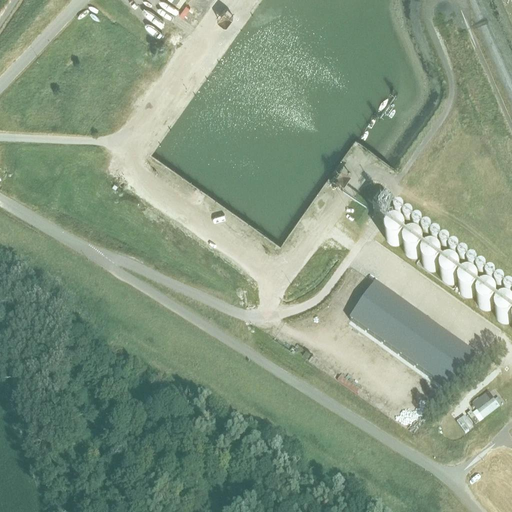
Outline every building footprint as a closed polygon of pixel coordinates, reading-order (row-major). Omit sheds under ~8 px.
[(185,2),(177,11),(185,18),(193,9),(185,2)] [(218,15),(227,22),(234,13),(225,7),(218,15)] [(148,26),(154,12),(145,8),(140,22),(148,26)] [(107,168),(110,163),(98,157),(96,163),(107,168)] [(107,184),(112,175),(108,173),(103,182),(107,184)] [(123,181),(120,187),(132,193),(135,187),(123,181)] [(397,215),(391,211),(387,208),(382,204),(374,216),(379,219),(384,223),(389,227),(397,215)] [(398,222),(398,223),(399,224),(399,225),(400,226),(401,227),(402,227),(403,227),(404,227),(405,227),(406,227),(407,226),(408,225),(408,224),(408,223),(408,222),(408,221),(408,220),(407,219),(406,218),(405,218),(404,218),(403,217),(402,218),(401,218),(400,219),(399,220),(399,221),(398,222)] [(407,228),(407,229),(407,230),(408,231),(408,232),(409,233),(410,233),(411,234),(412,234),(413,234),(414,234),(415,233),(416,233),(416,232),(417,231),(417,230),(417,229),(417,228),(417,227),(417,226),(416,226),(416,225),(415,224),(414,224),(413,224),(412,224),(411,224),(410,224),(409,225),(408,226),(408,227),(407,228)] [(386,236),(386,238),(386,239),(386,240),(386,241),(387,242),(388,243),(388,244),(389,245),(390,246),(392,247),(393,247),(394,247),(395,248),(396,248),(398,247),(399,247),(400,247),(401,246),(402,245),(403,244),(404,243),(405,242),(405,241),(405,240),(406,239),(406,238),(406,236),(405,235),(405,234),(405,233),(404,232),(403,231),(402,230),(401,229),(400,228),(399,228),(398,228),(396,228),(395,228),(394,228),(393,228),(392,228),(390,229),(389,230),(388,231),(388,232),(387,233),(386,234),(386,235),(386,236)] [(416,234),(416,235),(416,236),(417,237),(417,238),(418,239),(419,240),(420,240),(421,240),(422,240),(423,240),(424,240),(424,239),(425,238),(426,238),(426,237),(426,236),(426,235),(426,234),(426,233),(425,232),(424,231),(423,230),(422,230),(421,230),(420,230),(420,231),(419,231),(418,231),(417,232),(417,233),(416,234)] [(425,241),(425,242),(426,243),(426,244),(426,245),(427,245),(428,246),(429,246),(429,247),(430,247),(431,246),(432,246),(433,246),(433,245),(434,245),(435,244),(435,243),(435,242),(435,241),(435,240),(435,239),(434,238),(433,238),(433,237),(432,237),(431,237),(430,237),(429,237),(428,237),(427,238),(426,238),(426,239),(426,240),(425,241)] [(404,249),(404,250),(404,252),(404,253),(404,254),(405,255),(406,256),(406,257),(407,258),(408,259),(409,259),(411,260),(412,260),(413,260),(414,260),(416,260),(417,260),(418,259),(419,259),(420,258),(421,257),(422,256),(422,255),(423,254),(423,253),(424,252),(424,250),(424,249),(423,248),(423,247),(422,246),(422,244),(421,244),(420,243),(419,242),(418,241),(417,241),(416,241),(414,240),(413,240),(412,241),(411,241),(409,241),(408,242),(407,243),(406,243),(406,244),(405,246),(404,247),(404,248),(404,249)] [(434,247),(434,248),(434,249),(435,250),(435,251),(436,252),(437,252),(437,253),(438,253),(439,253),(440,253),(441,253),(442,252),(443,251),(444,250),(444,249),(444,248),(444,247),(444,246),(444,245),(443,245),(442,244),(441,243),(440,243),(439,243),(438,243),(437,243),(437,244),(436,244),(435,245),(435,246),(434,247)] [(443,253),(443,254),(443,255),(443,256),(444,257),(444,258),(445,258),(446,259),(447,259),(448,259),(449,259),(450,259),(451,259),(451,258),(452,258),(452,257),(453,256),(453,255),(453,254),(453,253),(452,252),(452,251),(451,250),(450,250),(449,249),(448,249),(447,249),(446,250),(445,250),(444,251),(444,252),(443,253)] [(422,263),(422,264),(422,265),(422,266),(422,267),(423,269),(424,270),(424,271),(425,272),(426,272),(427,273),(429,273),(430,274),(431,274),(432,274),(434,274),(435,273),(436,273),(437,272),(438,272),(439,271),(440,270),(441,269),(441,267),(441,266),(442,265),(442,264),(442,263),(441,261),(441,260),(441,259),(440,258),(439,257),(438,256),(437,255),(436,255),(435,254),(434,254),(432,254),(431,254),(430,254),(429,254),(427,255),(426,255),(425,256),(424,257),(424,258),(423,259),(422,260),(422,261),(422,263)] [(452,260),(452,261),(452,262),(453,263),(453,264),(454,265),(455,265),(456,266),(457,266),(458,266),(459,265),(460,265),(461,264),(461,263),(462,262),(462,261),(462,260),(462,259),(461,258),(461,257),(460,257),(460,256),(459,256),(458,256),(457,256),(456,256),(455,256),(454,257),(453,257),(453,258),(452,259),(452,260)] [(461,266),(461,267),(461,268),(461,269),(462,270),(463,271),(464,271),(464,272),(465,272),(466,272),(467,272),(468,272),(469,271),(470,270),(471,269),(471,268),(471,267),(471,266),(471,265),(470,265),(470,264),(469,263),(468,262),(467,262),(466,262),(465,262),(464,262),(464,263),(463,263),(462,264),(462,265),(461,265),(461,266)] [(440,275),(440,277),(440,278),(441,279),(441,280),(442,282),(442,283),(443,284),(444,284),(445,285),(446,286),(447,286),(448,287),(450,287),(451,287),(452,287),(453,286),(455,286),(456,285),(457,284),(458,284),(458,283),(459,282),(460,280),(460,279),(460,278),(460,277),(460,275),(460,274),(460,273),(459,272),(458,271),(458,270),(457,269),(456,268),(455,268),(453,267),(452,267),(451,267),(450,267),(448,267),(447,267),(446,268),(445,268),(444,269),(443,270),(442,271),(442,272),(441,273),(441,274),(440,275)] [(470,273),(470,274),(470,275),(471,276),(471,277),(472,277),(473,278),(474,278),(475,278),(476,278),(477,278),(478,278),(478,277),(479,277),(479,276),(480,275),(480,274),(480,273),(480,272),(479,271),(479,270),(478,270),(478,269),(477,269),(476,269),(475,268),(474,269),(473,269),(472,270),(471,270),(471,271),(470,272),(470,273)] [(479,279),(479,280),(479,281),(479,282),(480,282),(480,283),(481,284),(482,284),(482,285),(483,285),(484,285),(485,285),(486,285),(487,284),(488,283),(488,282),(489,282),(489,281),(489,280),(489,279),(489,278),(488,277),(487,276),(487,275),(486,275),(485,275),(484,275),(483,275),(482,275),(481,276),(480,277),(479,278),(479,279)] [(459,288),(458,289),(459,291),(459,292),(459,293),(460,294),(460,295),(461,296),(462,297),(463,298),(464,298),(465,299),(467,299),(468,299),(469,299),(470,299),(472,299),(473,298),(474,298),(475,297),(476,296),(477,295),(477,294),(478,293),(478,292),(478,291),(478,289),(478,288),(478,287),(478,286),(477,285),(477,284),(476,283),(475,282),(474,281),(473,280),(472,280),(470,280),(469,279),(468,279),(467,280),(465,280),(464,280),(463,281),(462,282),(461,283),(460,284),(460,285),(459,286),(459,287),(459,288)] [(488,285),(488,286),(488,287),(488,288),(489,289),(490,290),(490,291),(491,291),(492,291),(493,291),(494,291),(495,291),(496,290),(497,289),(498,288),(498,287),(498,286),(498,285),(498,284),(497,284),(497,283),(496,282),(495,282),(495,281),(494,281),(493,281),(492,281),(491,282),(490,282),(489,283),(489,284),(488,284),(488,285)] [(376,287),(350,323),(356,327),(369,336),(387,349),(401,359),(449,393),(475,357),(376,287)] [(497,292),(497,293),(497,294),(498,295),(498,296),(499,296),(499,297),(500,297),(501,298),(502,298),(503,297),(504,297),(505,296),(506,296),(506,295),(507,294),(507,293),(507,292),(507,291),(506,290),(506,289),(505,289),(504,288),(503,288),(502,288),(501,288),(500,288),(499,288),(499,289),(498,289),(498,290),(497,291),(497,292)] [(477,301),(477,302),(477,303),(477,305),(478,306),(478,307),(479,308),(480,309),(481,310),(482,311),(483,311),(484,312),(485,312),(486,312),(488,312),(489,312),(490,312),(491,311),(492,311),(493,310),(494,309),(495,308),(496,307),(496,306),(497,305),(497,303),(497,302),(497,301),(497,300),(496,299),(496,297),(495,296),(494,295),(493,295),(492,294),(491,293),(490,293),(489,292),(488,292),(486,292),(485,292),(484,293),(483,293),(482,294),(481,295),(480,295),(479,296),(478,297),(478,299),(477,300),(477,301)] [(495,314),(495,315),(495,317),(496,318),(496,319),(497,320),(497,321),(498,322),(499,323),(500,324),(501,325),(502,325),(503,325),(505,325),(506,325),(507,325),(508,325),(510,325),(511,324),(511,323),(511,322),(511,308),(511,307),(510,306),(508,306),(507,306),(506,305),(505,305),(503,306),(502,306),(501,306),(500,307),(499,308),(498,309),(497,310),(497,311),(496,312),(496,313),(495,314)] [(306,349),(302,354),(307,358),(310,352),(306,349)] [(372,387),(374,381),(352,371),(350,377),(372,387)] [(476,427),(484,421),(501,408),(489,393),(473,405),(481,416),(477,419),(473,413),(468,416),(476,427)] [(115,440),(96,457),(109,471),(106,474),(118,487),(124,482),(112,469),(128,455),(115,440)] [(202,468),(154,511),(199,511),(223,490),(202,468)]
